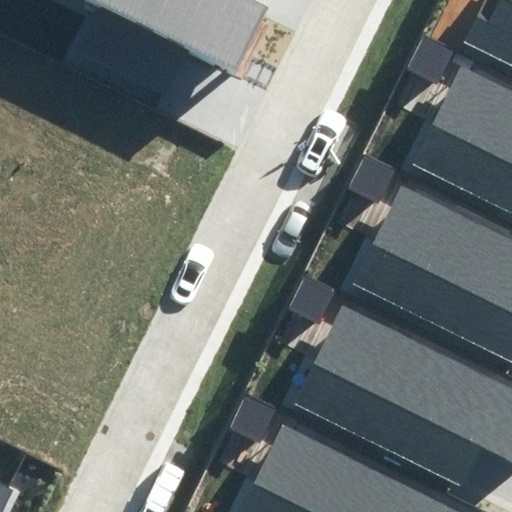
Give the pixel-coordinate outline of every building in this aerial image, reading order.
[(266,11),(244,0),(88,0),(94,3),(67,54),(156,100),(183,47),(234,73),(266,11)] [(511,0),(485,0),(464,47),(511,69),(511,0)] [(511,91),(463,67),(416,162),(511,210),(511,91)] [(511,240),(398,184),(351,280),(511,359),(511,240)] [(511,388),(345,306),(298,401),(472,487),(494,443),(511,451),(511,388)] [(464,511),(284,423),(239,511),(464,511)] [(0,511),(3,511),(15,489),(0,482),(0,511)]
